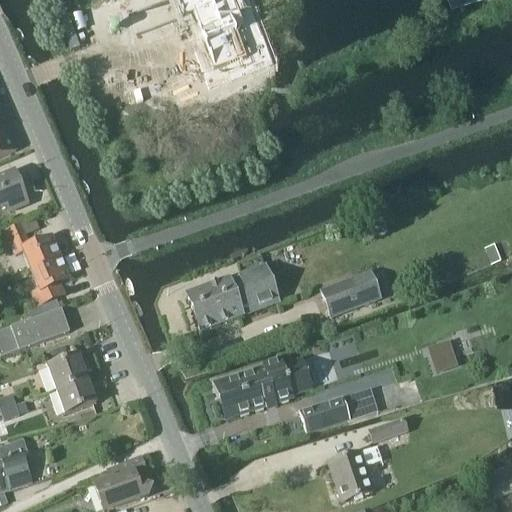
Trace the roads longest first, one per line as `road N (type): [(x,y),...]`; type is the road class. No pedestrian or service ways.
road 1 (unclassified): [(93,261),(511,115)]
road 2 (residential): [(201,511),(93,261)]
road 3 (residential): [(93,261),(0,38)]
road 4 (track): [(8,511),(171,440)]
